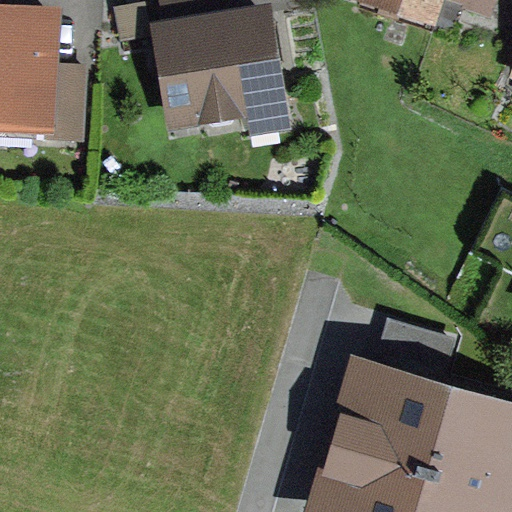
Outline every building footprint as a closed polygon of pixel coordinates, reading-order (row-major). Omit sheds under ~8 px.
[(362,0),(360,6),(433,29),(442,0),(362,0)] [(511,0),(442,0),(433,29),(452,35),(464,1),(508,13),(511,6),(511,0)] [(48,67),(50,15),(0,11),(0,119),(44,122),(44,137),(81,139),(85,69),(48,67)] [(162,30),(176,116),(201,111),(202,116),(213,124),(231,121),(239,110),(239,105),(277,99),(263,14),(162,30)] [(439,379),(451,339),(390,322),(379,361),(439,379)] [(323,511),(508,511),(511,501),(511,417),(360,373),(319,511),(323,511)]
